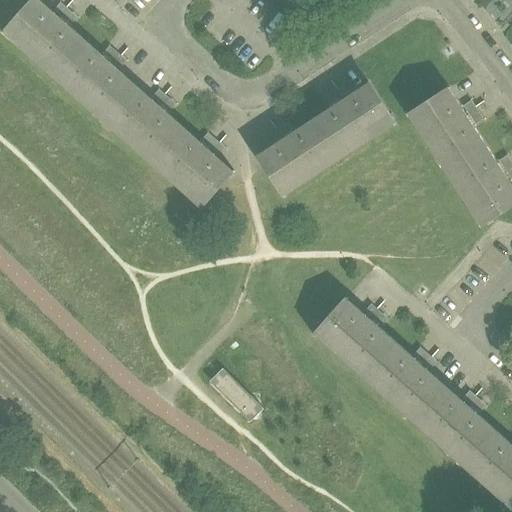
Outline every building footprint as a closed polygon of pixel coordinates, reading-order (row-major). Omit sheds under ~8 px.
[(84,40),(69,26),(38,0),(32,0),(3,33),(4,35),(5,34),(52,75),(84,40)] [(52,75),(101,118),(133,83),(84,40),(52,75)] [(184,128),(133,83),(101,118),(151,163),(184,128)] [(369,83),(312,119),(340,161),(396,125),(369,83)] [(485,143),(449,88),(408,115),(443,169),(485,143)] [(284,197),(296,189),(340,161),(312,119),(256,155),(265,168),(284,197)] [(201,209),(235,171),(233,170),(232,171),(184,128),(151,163),(201,207),(200,208),(201,209)] [(511,205),(511,185),(485,143),(443,169),(480,226),(511,205)] [(316,335),(363,377),(395,342),(347,299),(348,298),(347,297),(313,335),(315,336),(316,335)] [(413,421),(445,386),(395,342),(363,377),(413,421)] [(264,409),(223,368),(210,382),(250,422),(264,409)] [(413,421),(463,465),(495,430),(445,386),(413,421)] [(511,444),(495,430),(463,465),(511,508),(510,509),(511,510),(511,509),(511,444)]
